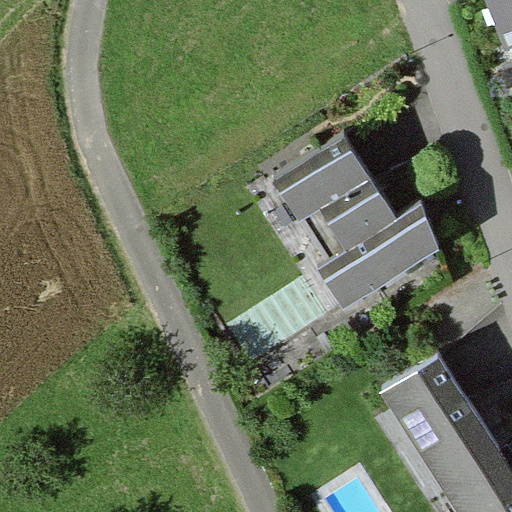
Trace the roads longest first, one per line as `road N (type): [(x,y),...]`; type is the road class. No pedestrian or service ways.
road 1 (track): [(263,511),(127,216),(86,99),(93,0)]
road 2 (residential): [(425,0),(511,255)]
